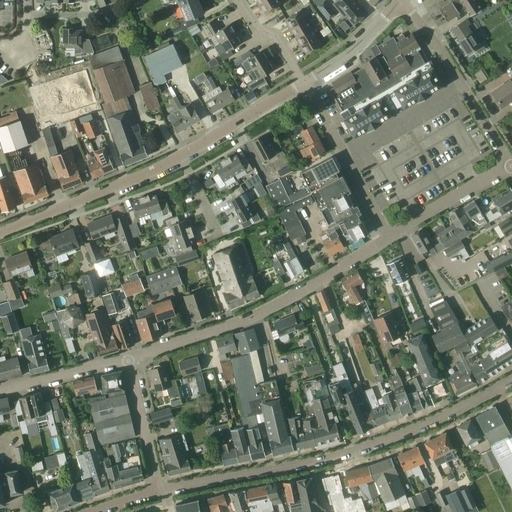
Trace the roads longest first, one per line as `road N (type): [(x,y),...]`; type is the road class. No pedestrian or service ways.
road 1 (residential): [(164,493),(346,457),(438,423),(511,382)]
road 2 (residential): [(389,238),(228,329),(129,358)]
road 3 (tertiary): [(0,231),(180,156)]
road 4 (tertiary): [(180,156),(303,81)]
road 5 (residential): [(164,493),(129,358)]
road 6 (residential): [(508,166),(389,238)]
road 7 (residential): [(342,150),(458,83)]
road 8 (residential): [(129,358),(0,388)]
road 9 (tertiary): [(303,81),(353,51),(401,2)]
